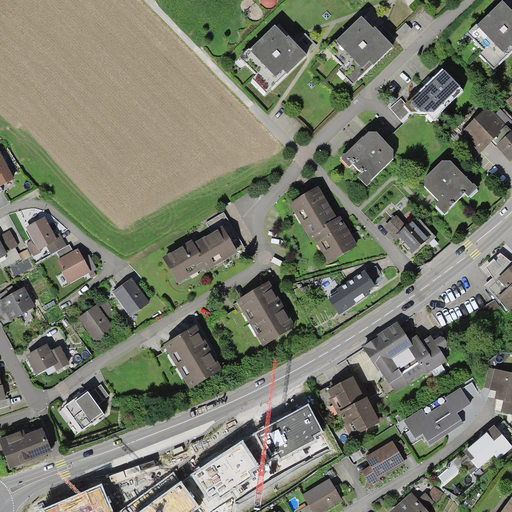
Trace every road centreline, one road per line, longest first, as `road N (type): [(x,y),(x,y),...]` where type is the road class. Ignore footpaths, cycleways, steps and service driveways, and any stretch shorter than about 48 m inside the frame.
road 1 (residential): [(39,402),(261,267),(267,257),(254,212),(464,0)]
road 2 (primary): [(85,459),(301,368),(433,281),(511,212)]
road 3 (residential): [(491,402),(468,435),(348,511)]
road 4 (track): [(264,119),(147,0)]
road 5 (residential): [(0,214),(39,203),(112,267)]
